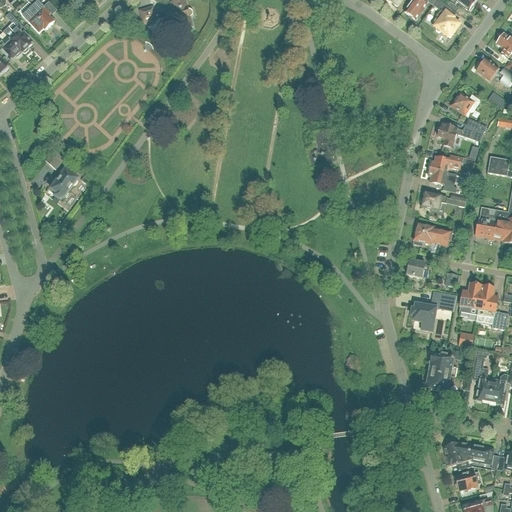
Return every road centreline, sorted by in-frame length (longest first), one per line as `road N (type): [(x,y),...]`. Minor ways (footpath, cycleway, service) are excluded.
road 1 (residential): [(28,293),(44,272),(1,113)]
road 2 (residential): [(392,251),(419,125),(447,74)]
road 3 (residential): [(413,414),(383,308),(392,251)]
road 4 (residential): [(1,113),(124,0)]
road 5 (residential): [(342,0),(447,74)]
road 6 (residential): [(511,276),(392,251)]
